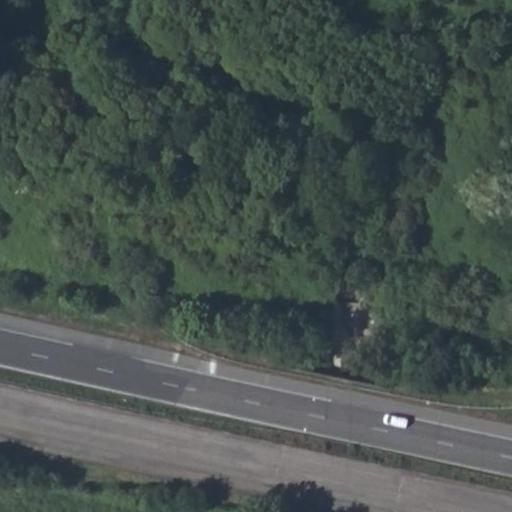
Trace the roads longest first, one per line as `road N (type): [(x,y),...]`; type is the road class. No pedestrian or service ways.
road 1 (trunk): [(511,456),(0,345)]
road 2 (trunk): [(0,405),(495,511)]
road 3 (track): [(511,350),(419,327),(366,332),(356,375)]
